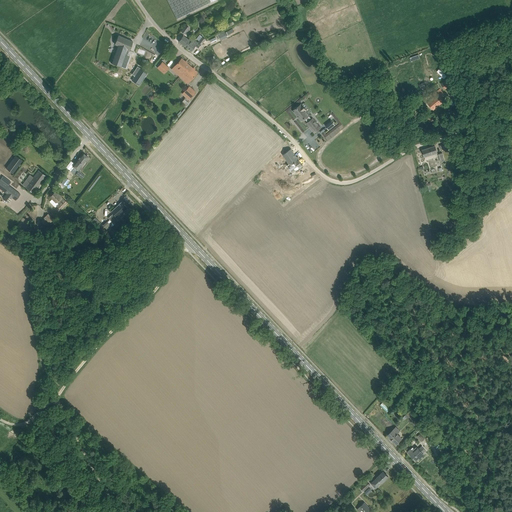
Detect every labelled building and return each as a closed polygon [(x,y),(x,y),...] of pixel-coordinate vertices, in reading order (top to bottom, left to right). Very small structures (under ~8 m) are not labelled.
[(167,0),(177,19),(182,17),(215,0),(167,0)] [(186,25),(181,31),(184,34),(189,27),(186,25)] [(218,34),(218,35),(219,38),(221,40),(227,37),(224,31),(218,34)] [(197,38),(199,41),(198,42),(201,45),(205,39),(200,34),(197,38)] [(133,41),(131,40),(118,35),(115,44),(117,45),(111,62),(122,66),(128,51),(129,51),(133,41)] [(178,41),(185,47),(192,38),(190,37),(188,39),(183,35),(178,41)] [(192,38),(185,47),(191,51),(198,43),(192,38)] [(175,66),(182,73),(185,70),(186,70),(190,66),(182,58),(175,66)] [(163,62),(158,67),(164,73),(169,68),(163,62)] [(185,70),(182,73),(190,80),(197,72),(190,66),(186,70),(185,70)] [(140,68),(132,80),(139,85),(147,73),(140,68)] [(441,84),(445,89),(454,81),(450,77),(441,84)] [(184,92),(191,98),(196,93),(189,86),(184,92)] [(434,98),(428,103),(433,109),(444,100),(441,96),(444,94),(440,89),(437,92),(432,95),(434,98)] [(300,104),(297,106),(296,105),(293,108),(294,109),(293,109),(301,120),(304,118),(307,121),(306,122),(314,132),(319,127),(312,118),(311,118),(308,114),(300,104)] [(335,129),(341,125),(334,113),(331,114),(334,117),(332,119),(335,125),(329,129),(331,131),(335,129)] [(331,119),(325,124),(328,128),(334,124),(331,119)] [(422,150),(425,157),(437,153),(435,146),(422,150)] [(289,166),(293,172),(303,165),(299,159),(298,160),(291,149),(283,154),(290,165),(289,166)] [(83,153),(73,166),(78,170),(88,157),(83,153)] [(13,173),(22,160),(16,155),(7,168),(13,173)] [(46,175),(39,170),(33,177),(30,175),(23,185),(33,193),(46,175)] [(16,202),(20,196),(9,187),(11,184),(6,180),(0,187),(0,189),(7,195),(3,200),(8,204),(12,199),(16,202)] [(60,209),(67,202),(58,193),(58,194),(55,191),(53,193),(52,193),(50,195),(50,196),(52,198),(49,201),(55,207),(57,205),(60,209)] [(108,222),(111,225),(112,226),(119,220),(116,217),(127,208),(122,202),(111,212),(113,214),(111,216),(112,217),(108,222)] [(54,219),(48,213),(45,217),(50,222),(54,219)] [(92,219),(101,229),(104,226),(95,216),(92,219)] [(386,412),(390,409),(383,400),(379,403),(386,412)] [(406,416),(416,426),(420,423),(409,412),(406,416)] [(393,430),(388,435),(396,444),(402,439),(396,433),(399,430),(396,427),(393,430)] [(416,460),(418,457),(419,458),(424,454),(424,453),(426,450),(422,446),(419,449),(418,447),(414,452),(411,449),(408,452),(416,460)] [(376,488),(388,476),(384,471),(372,483),(376,488)] [(360,488),(364,491),(370,485),(367,482),(360,488)] [(362,509),(364,511),(370,511),(372,510),(364,502),(357,509),(360,511),(362,509)]
